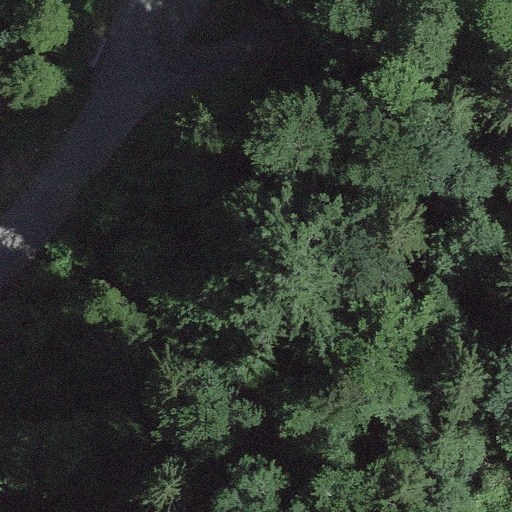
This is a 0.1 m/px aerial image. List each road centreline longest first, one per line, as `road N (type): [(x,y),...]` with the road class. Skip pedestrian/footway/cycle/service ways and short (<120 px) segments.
road 1 (track): [(386,0),(56,148)]
road 2 (residential): [(0,219),(169,0)]
